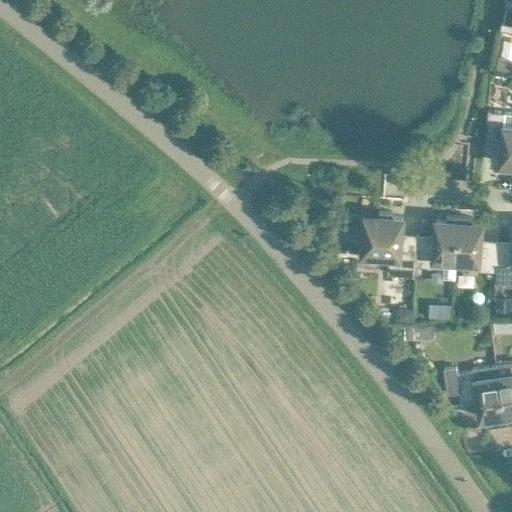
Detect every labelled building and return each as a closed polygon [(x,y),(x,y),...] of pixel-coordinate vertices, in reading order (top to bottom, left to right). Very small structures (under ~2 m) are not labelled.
[(511,3),(505,3),(500,28),(511,29),(511,3)] [(499,55),(497,67),(505,68),(507,57),(499,55)] [(488,114),(485,148),(501,149),(500,163),(510,164),(510,168),(511,168),(511,112),(488,110),(488,114)] [(393,211),(379,210),(379,219),(364,218),(362,257),(377,258),(378,254),(389,255),(387,273),(415,275),(416,265),(418,239),(401,238),(403,216),(393,215),(393,211)] [(418,239),(416,265),(444,267),(443,277),(455,278),(456,260),(459,216),(447,215),(446,219),(436,218),(434,240),(418,239)] [(459,216),(456,260),(478,261),(478,269),(496,270),(497,245),(480,244),(482,222),(472,221),(472,217),(459,216)] [(511,245),(497,245),(496,270),(511,270),(511,245)] [(511,300),(498,300),(498,312),(511,312),(511,300)] [(418,325),(406,326),(407,338),(419,337),(418,325)] [(432,352),(432,339),(413,339),(412,351),(432,352)] [(504,418),(498,374),(496,365),(474,368),(474,370),(457,372),(460,394),(461,398),(477,395),(481,417),(491,416),(491,420),(504,418)] [(460,394),(457,372),(456,368),(444,370),(448,396),(460,394)] [(511,372),(498,374),(504,418),(511,416),(511,372)]
